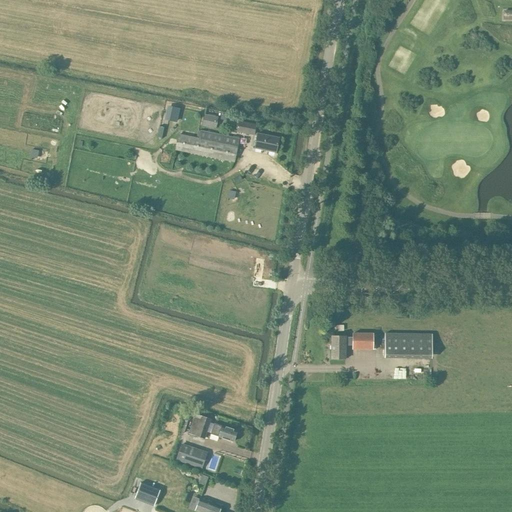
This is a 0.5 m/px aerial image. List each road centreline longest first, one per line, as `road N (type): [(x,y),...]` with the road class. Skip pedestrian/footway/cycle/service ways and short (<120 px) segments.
road 1 (tertiary): [(292,282),(338,0)]
road 2 (tertiary): [(254,511),(292,282)]
road 3 (unclassified): [(511,282),(292,282)]
